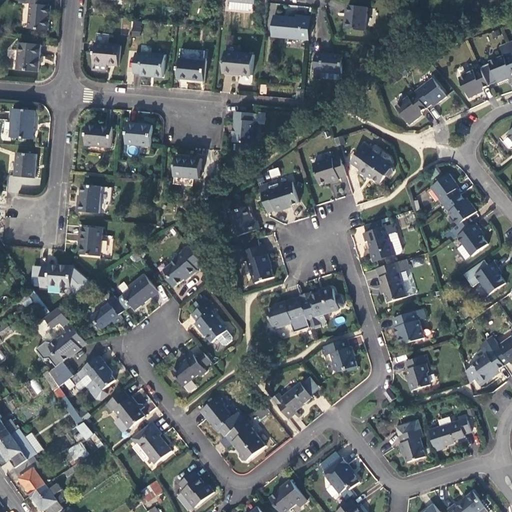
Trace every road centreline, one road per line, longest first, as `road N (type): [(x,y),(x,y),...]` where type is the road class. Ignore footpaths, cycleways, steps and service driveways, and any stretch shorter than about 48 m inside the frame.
road 1 (residential): [(337,414),(380,373),(381,346),(342,238),(322,244)]
road 2 (residential): [(243,484),(219,471),(131,357),(152,339)]
road 3 (residential): [(64,93),(52,224),(33,224)]
road 4 (residential): [(64,93),(193,106)]
